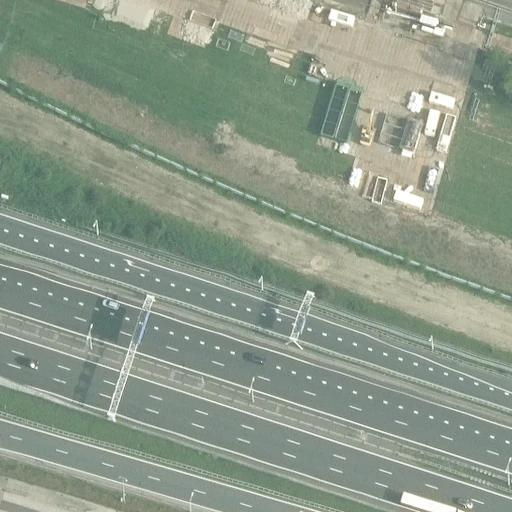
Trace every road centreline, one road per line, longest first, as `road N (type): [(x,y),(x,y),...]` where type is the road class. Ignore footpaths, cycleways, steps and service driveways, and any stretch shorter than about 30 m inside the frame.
road 1 (trunk): [(511,403),(0,237)]
road 2 (motorway): [(511,454),(0,289)]
road 3 (motorway): [(0,353),(490,511)]
road 4 (motorway): [(0,434),(265,511)]
